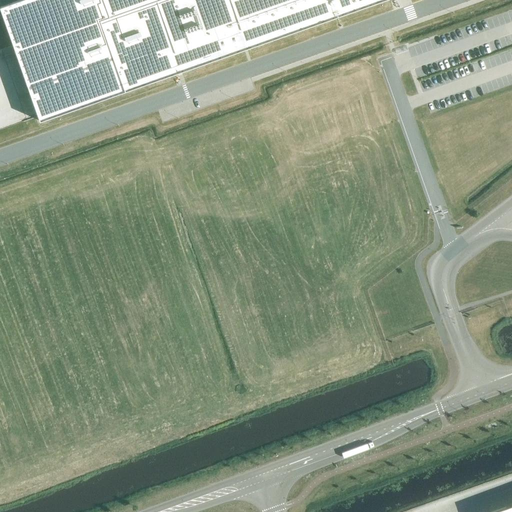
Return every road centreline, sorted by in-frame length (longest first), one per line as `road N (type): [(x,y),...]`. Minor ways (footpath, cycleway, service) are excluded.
road 1 (unknown): [(0,161),(377,25)]
road 2 (secondary): [(261,477),(511,382)]
road 3 (unknown): [(511,30),(396,77)]
